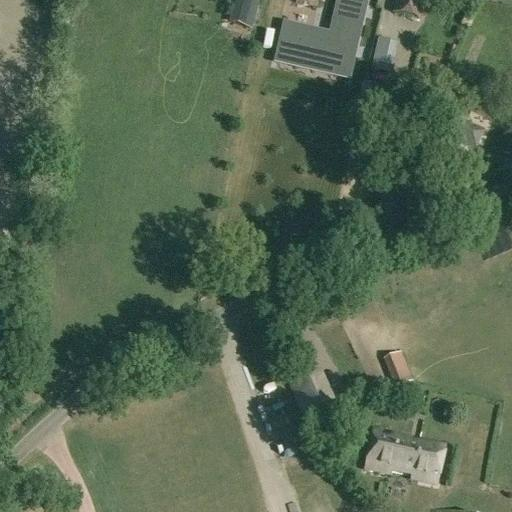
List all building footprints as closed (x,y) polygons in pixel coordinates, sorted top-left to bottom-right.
[(235,0),(228,24),(251,31),(260,0),(235,0)] [(319,7),(319,0),(340,0),(331,43),(285,33),(279,57),(347,73),(364,0),(295,0),(295,4),(319,7)] [(413,19),(417,0),(396,0),(394,14),(413,19)] [(374,62),(390,68),(399,47),(383,40),(374,62)] [(379,87),(361,84),(356,117),(373,121),(379,87)] [(483,134),(464,127),(468,116),(448,109),(429,158),(449,165),(456,147),(476,154),(483,134)] [(386,192),(391,194),(396,185),(390,183),(386,192)] [(399,354),(384,360),(395,388),(410,382),(399,354)] [(321,370),(290,385),(304,418),(336,404),(321,370)] [(153,511),(265,511),(258,483),(246,485),(232,429),(75,468),(86,511),(150,511),(153,511)] [(438,485),(445,444),(373,430),(366,471),(438,485)]
